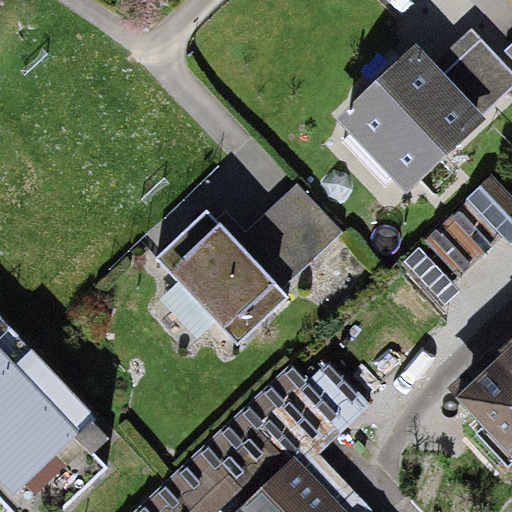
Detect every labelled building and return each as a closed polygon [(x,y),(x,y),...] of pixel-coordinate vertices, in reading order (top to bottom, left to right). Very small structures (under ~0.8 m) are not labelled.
[(413,43),(335,111),(410,195),(488,127),(413,43)] [(511,200),(491,180),(471,201),(505,236),(511,241),(511,200)] [(505,236),(471,201),(430,241),(464,276),(505,236)] [(285,299),(227,235),(176,281),(234,345),(285,299)] [(511,343),(459,392),(511,449),(511,343)] [(0,472),(19,493),(6,505),(12,511),(62,511),(107,469),(99,459),(113,446),(99,430),(84,444),(0,353),(0,472)] [(137,511),(333,511),(295,469),(319,449),(370,403),(335,360),(308,382),(292,364),(137,511)]
